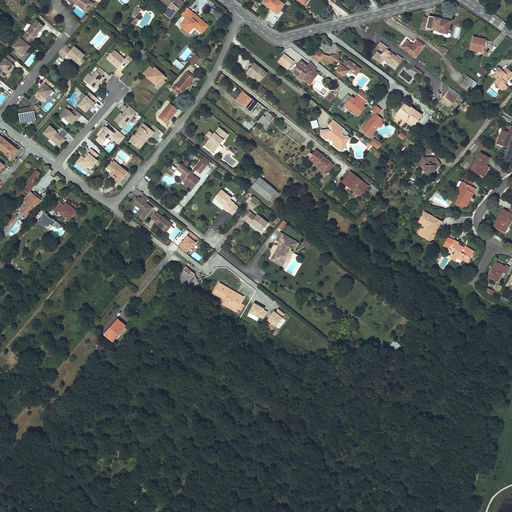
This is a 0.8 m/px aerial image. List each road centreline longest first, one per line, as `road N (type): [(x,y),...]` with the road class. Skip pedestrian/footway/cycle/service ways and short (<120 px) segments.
road 1 (residential): [(110,205),(208,79),(241,13)]
road 2 (residential): [(241,13),(282,39),(435,0)]
road 3 (residential): [(111,319),(170,252),(110,205)]
road 4 (unknown): [(218,61),(339,155)]
road 5 (residential): [(55,0),(66,33),(0,119)]
road 6 (residential): [(0,119),(110,205)]
